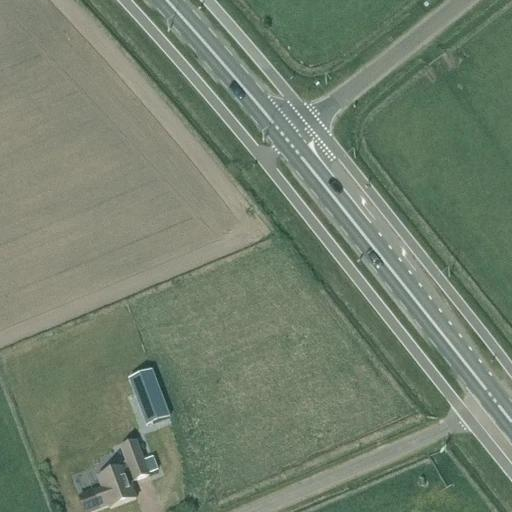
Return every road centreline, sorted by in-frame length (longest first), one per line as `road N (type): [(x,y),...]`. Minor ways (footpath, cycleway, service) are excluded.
road 1 (secondary): [(511,423),(295,142)]
road 2 (unclassified): [(295,142),(465,0)]
road 3 (secondary): [(295,142),(164,0)]
